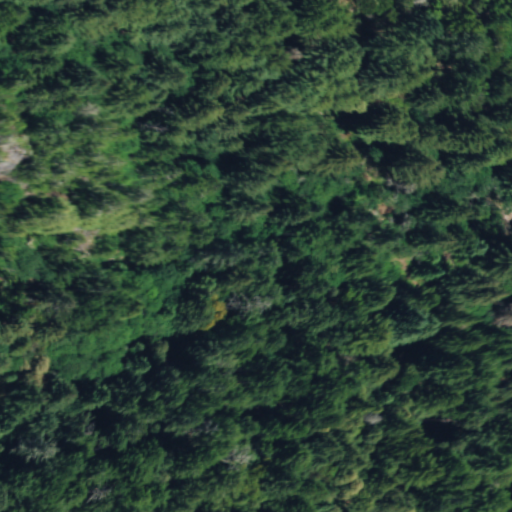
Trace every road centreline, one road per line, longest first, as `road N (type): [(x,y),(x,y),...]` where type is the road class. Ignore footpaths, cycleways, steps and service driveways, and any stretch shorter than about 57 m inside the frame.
road 1 (track): [(388,198),(349,180),(332,183),(309,155),(305,79),(337,64),(365,66),(461,90),(511,115)]
road 2 (track): [(511,333),(471,285),(397,252),(380,236),(364,213),(388,198)]
